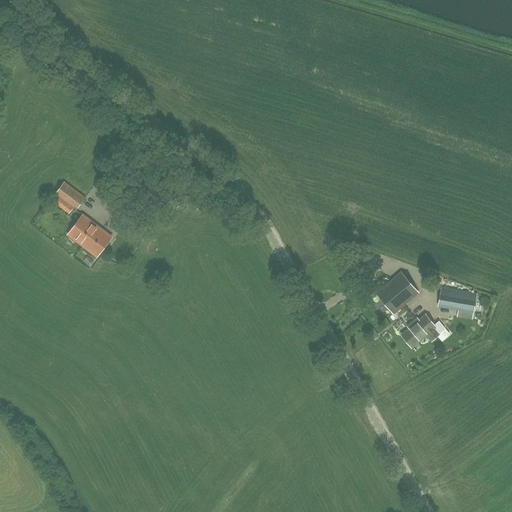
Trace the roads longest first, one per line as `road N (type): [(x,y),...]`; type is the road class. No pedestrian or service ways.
road 1 (unclassified): [(428,511),(258,212),(226,173),(82,66),(14,0)]
road 2 (track): [(511,53),(336,0)]
